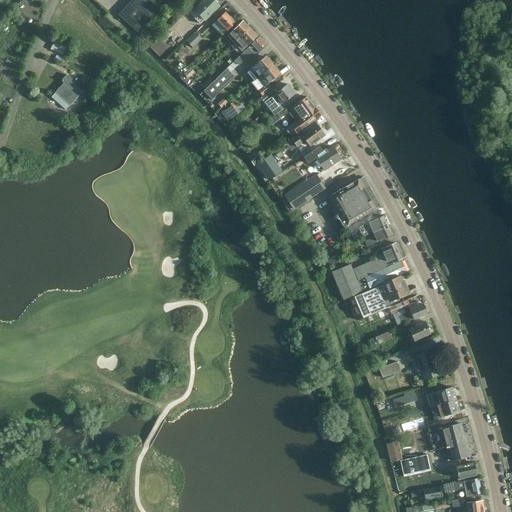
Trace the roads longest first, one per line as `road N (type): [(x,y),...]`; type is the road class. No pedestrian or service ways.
road 1 (track): [(388,511),(321,300),(287,240),(214,136),(69,0)]
road 2 (tertiary): [(500,511),(457,348),(388,196),(333,110),(242,0)]
